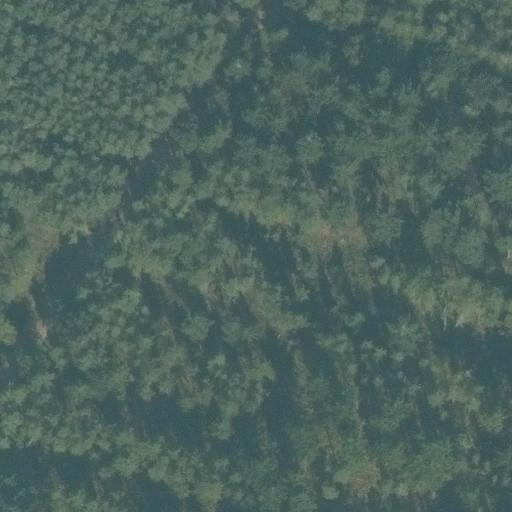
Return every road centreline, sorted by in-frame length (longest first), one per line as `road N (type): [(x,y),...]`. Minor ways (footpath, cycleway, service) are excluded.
road 1 (track): [(258,20),(0,384)]
road 2 (track): [(258,20),(511,96)]
road 3 (track): [(511,374),(426,511)]
